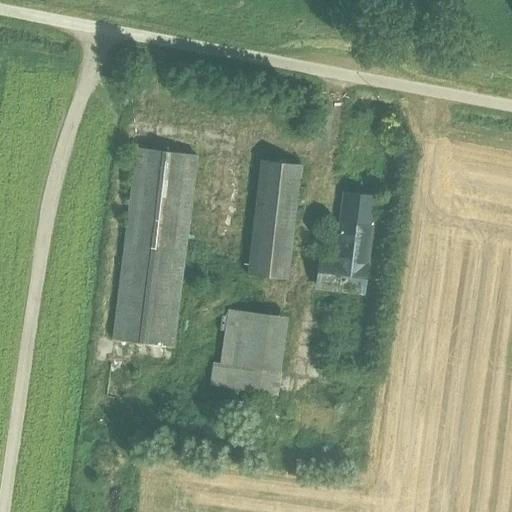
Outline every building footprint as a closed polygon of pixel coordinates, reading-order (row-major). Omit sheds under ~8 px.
[(138,148),(114,340),(172,348),(195,155),(138,148)] [(261,160),(248,274),(288,279),(301,165),(261,160)] [(318,254),(315,289),(365,295),(373,225),(371,225),(372,212),(369,211),(370,194),(347,192),(344,221),(339,221),(334,256),(318,254)] [(212,361),(209,384),(277,394),(287,317),(227,308),(226,315),(221,314),(218,329),(224,330),(219,362),(212,361)] [(101,373),(101,389),(120,390),(121,374),(101,373)]
